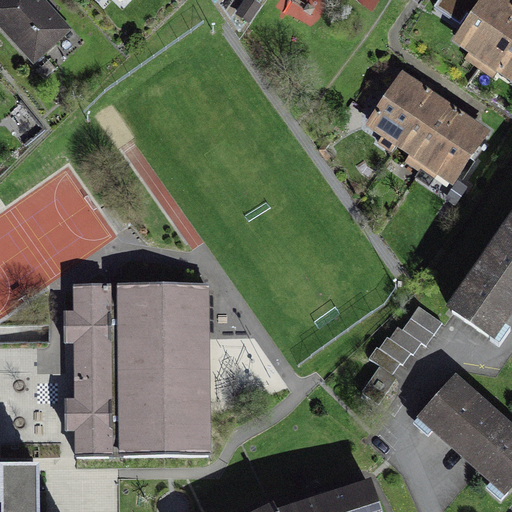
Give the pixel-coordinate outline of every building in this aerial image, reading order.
[(44,0),(0,0),(0,28),(34,67),(73,31),(44,0)] [(511,3),(507,0),(482,0),(452,43),(511,84),(511,3)] [(491,133),(404,72),(365,127),(453,188),(491,133)] [(511,215),(446,312),(495,344),(511,319),(511,215)] [(213,282),(70,283),(70,311),(61,311),(63,351),(71,351),(72,399),(62,399),(63,437),(73,437),(73,463),(217,462),(213,282)] [(427,348),(443,324),(419,308),(403,331),(398,328),(390,340),(387,338),(379,350),(377,349),(369,360),(380,368),(362,393),(380,405),(397,381),(392,377),(400,365),(403,366),(411,355),(413,356),(422,344),(427,348)] [(511,490),(511,424),(456,376),(416,421),(505,498),(511,490)] [(0,511),(40,511),(40,468),(0,468),(0,511)] [(261,511),(381,511),(372,482),(280,511),(276,511),(274,506),(261,511)]
